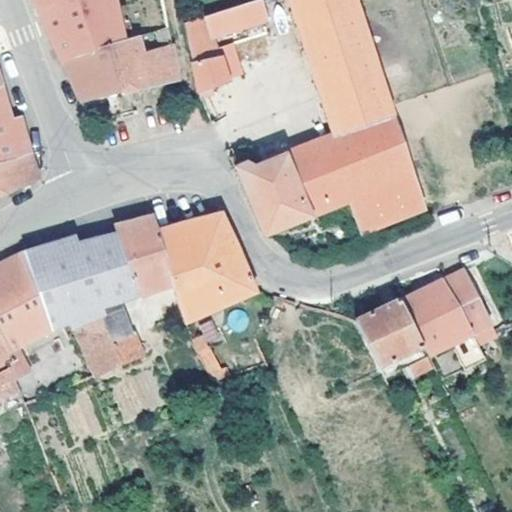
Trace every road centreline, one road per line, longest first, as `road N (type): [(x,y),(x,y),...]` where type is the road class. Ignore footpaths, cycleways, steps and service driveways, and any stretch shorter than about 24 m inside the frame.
road 1 (tertiary): [(82,191),(134,174),(200,172),(225,189),(266,262),(308,284),(353,278),(511,215)]
road 2 (tertiary): [(8,0),(82,191)]
